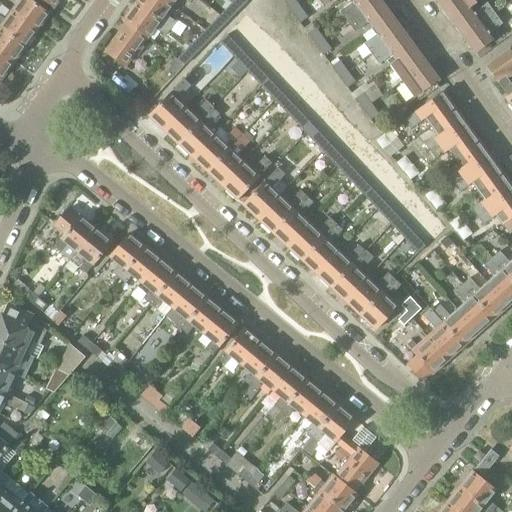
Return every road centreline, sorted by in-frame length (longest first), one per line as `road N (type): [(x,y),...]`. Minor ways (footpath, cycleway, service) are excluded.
road 1 (residential): [(451,429),(265,268),(68,76)]
road 2 (residential): [(42,137),(431,452)]
road 3 (residential): [(405,0),(511,143)]
